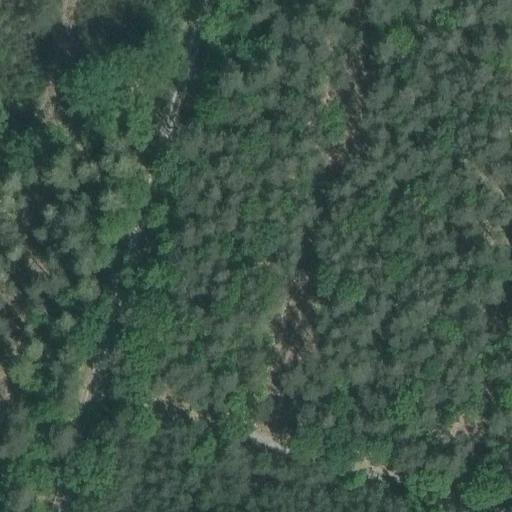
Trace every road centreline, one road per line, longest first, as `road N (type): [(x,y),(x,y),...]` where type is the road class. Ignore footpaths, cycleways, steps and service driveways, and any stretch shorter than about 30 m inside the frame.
road 1 (track): [(511,503),(96,388)]
road 2 (track): [(188,75),(96,388)]
road 3 (track): [(0,135),(188,75)]
road 4 (track): [(96,388),(58,511)]
